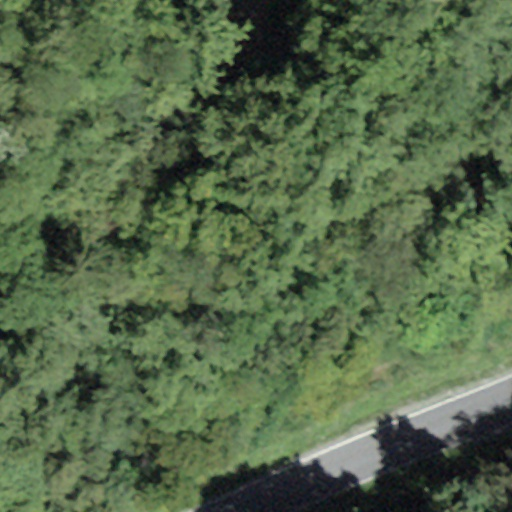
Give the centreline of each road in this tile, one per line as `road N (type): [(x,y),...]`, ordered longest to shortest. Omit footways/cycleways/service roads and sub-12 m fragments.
road 1 (track): [(0,277),(165,122),(226,86),(248,0)]
road 2 (tertiary): [(511,399),(241,511)]
